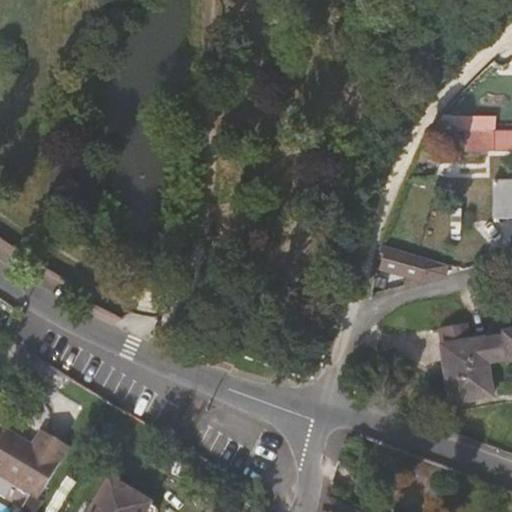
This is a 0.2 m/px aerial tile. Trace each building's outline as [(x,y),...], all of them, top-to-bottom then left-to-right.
[(511,125),(494,126),(494,146),(511,146),(511,125)] [(494,126),(465,126),(465,146),(494,146),(494,126)] [(511,176),(492,176),(491,210),(511,210),(511,176)] [(448,264),(384,242),(378,265),(406,273),(407,271),(424,278),(446,272),(448,264)] [(470,323),(443,327),(453,400),(493,395),(489,361),(510,358),(510,361),(511,360),(511,331),(507,332),(507,336),(472,341),(470,323)] [(4,426),(0,433),(0,473),(41,498),(72,446),(44,429),(35,445),(4,426)] [(122,488),(107,479),(86,511),(150,511),(153,508),(139,499),(142,493),(125,483),(122,488)] [(362,511),(329,493),(322,511),(362,511)]
